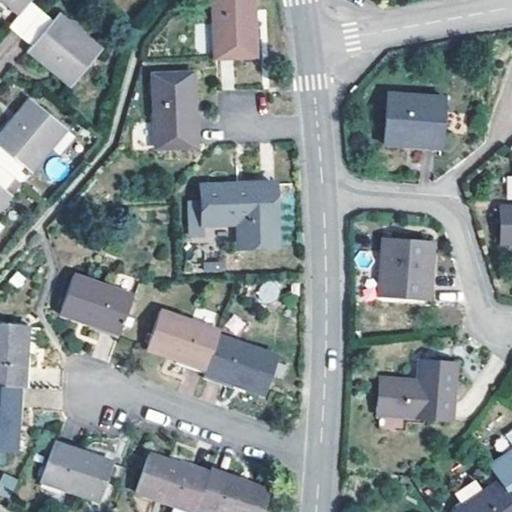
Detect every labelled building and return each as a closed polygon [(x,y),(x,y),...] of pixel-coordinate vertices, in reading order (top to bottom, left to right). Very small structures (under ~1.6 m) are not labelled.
[(8,26),(20,36),(41,11),(29,1),(30,0),(0,0),(18,15),(8,26)] [(213,0),(216,57),(253,56),(252,16),(251,0),(213,0)] [(53,21),(41,11),(20,36),(32,46),(28,51),(52,71),(70,86),(101,49),(59,14),(53,21)] [(191,74),(152,75),(154,147),(194,147),(192,106),(191,74)] [(388,94),(384,144),(404,145),(405,142),(439,144),(443,98),(388,94)] [(0,166),(14,178),(24,166),(30,171),(65,130),(29,99),(14,117),(0,134),(0,166)] [(0,207),(11,195),(5,189),(14,178),(0,166),(0,207)] [(273,184),(201,186),(202,201),(189,202),(190,212),(202,212),(202,224),(236,224),(238,247),(275,246),(273,184)] [(511,207),(502,208),(501,243),(511,242),(511,207)] [(202,212),(190,212),(191,236),(203,236),(202,224),(202,212)] [(433,243),(382,239),(377,295),(425,299),(428,268),(429,263),(431,263),(433,243)] [(119,335),(133,295),(73,275),(59,314),(92,326),(119,335)] [(218,335),(219,330),(160,310),(145,349),(178,361),(205,370),(218,335)] [(0,385),(20,387),(24,387),(28,326),(0,323),(0,385)] [(205,370),(204,374),(231,384),(263,395),(277,355),(218,335),(205,370)] [(417,381),(381,379),(378,414),(450,418),(454,365),(419,362),(418,367),(417,381)] [(0,385),(0,450),(16,451),(18,419),(20,387),(0,385)] [(511,446),(511,449),(489,464),(500,480),(511,497),(511,430),(504,436),(511,446)] [(53,442),(39,481),(99,501),(113,462),(53,442)] [(134,492),(192,511),(194,511),(196,509),(209,474),(184,465),(149,453),(134,492)] [(230,476),(210,469),(209,474),(196,509),(205,511),(261,511),(270,490),(230,476)] [(0,474),(0,475),(0,495),(11,498),(16,477),(0,474)] [(511,511),(511,497),(500,480),(481,492),(462,505),(451,511),(511,511)] [(454,493),(462,505),(481,492),(473,481),(454,493)]
